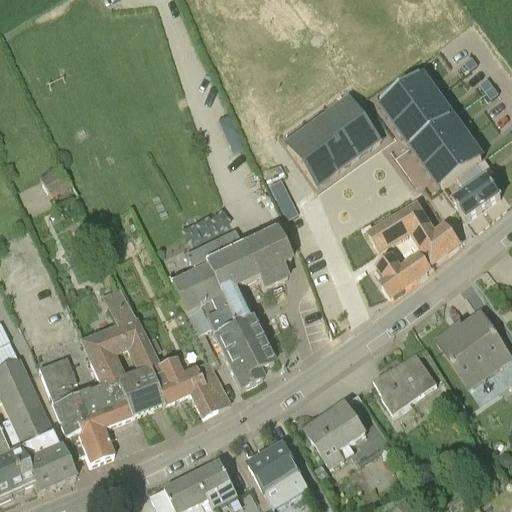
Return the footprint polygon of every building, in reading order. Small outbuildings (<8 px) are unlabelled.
[(477,69),(471,62),(464,67),(469,74),(477,69)] [(382,108),(398,130),(437,103),(421,81),(382,108)] [(493,91),(487,83),(479,89),(485,96),(493,91)] [(491,104),(498,98),(493,91),(485,96),(491,104)] [(359,154),(381,138),(354,99),(332,115),(359,154)] [(398,130),(413,152),(452,124),(437,103),(398,130)] [(338,169),(359,154),(332,115),(311,130),(338,169)] [(217,124),(232,157),(243,152),(228,119),(217,124)] [(413,152),(428,173),(467,145),(452,124),(413,152)] [(316,185),(338,169),(311,130),(288,145),(316,185)] [(428,173),(444,195),(483,167),(467,145),(428,173)] [(37,184),(51,204),(72,189),(58,170),(37,184)] [(268,190),(271,196),(283,190),(280,184),(268,190)] [(455,208),(461,218),(467,226),(501,202),(489,184),(455,208)] [(286,196),(283,190),(271,196),(274,202),(286,196)] [(277,208),(288,202),(286,196),(274,202),(277,208)] [(277,208),(280,213),(291,208),(288,202),(277,208)] [(283,219),(294,213),(291,208),(280,213),(283,219)] [(431,274),(430,272),(443,263),(460,250),(461,250),(446,229),(445,227),(435,234),(418,209),(416,210),(369,241),(351,253),(356,271),(369,294),(380,310),(431,274)] [(286,225),(297,219),(294,213),(283,219),(286,225)] [(53,227),(64,222),(60,215),(49,220),(53,227)] [(211,335),(240,396),(261,385),(257,376),(272,369),(236,293),(257,283),(263,295),(286,284),(280,272),(289,267),(275,238),(243,254),(235,238),(187,261),(195,279),(171,290),(196,343),(211,335)] [(104,291),(113,286),(105,271),(96,276),(104,291)] [(103,397),(109,394),(112,401),(121,398),(131,422),(163,409),(152,383),(161,381),(158,374),(151,360),(148,353),(145,347),(124,305),(107,313),(108,315),(107,315),(116,334),(82,349),(90,367),(100,391),(103,397)] [(483,321),(469,331),(455,340),(452,335),(437,346),(469,392),(511,362),(483,321)] [(154,342),(145,347),(148,353),(151,360),(161,355),(154,342)] [(416,359),(374,389),(383,402),(381,403),(393,419),(437,389),(416,359)] [(69,442),(77,463),(84,460),(89,472),(113,462),(102,434),(131,422),(121,398),(112,401),(109,394),(103,397),(100,391),(77,400),(72,391),(76,389),(66,363),(38,374),(65,443),(69,442)] [(24,468),(33,489),(38,499),(38,500),(74,484),(61,452),(58,453),(18,366),(0,374),(0,408),(8,425),(26,467),(24,468)] [(173,366),(158,374),(161,381),(152,383),(163,409),(188,399),(202,423),(228,409),(207,369),(181,382),(173,366)] [(331,474),(344,465),(355,457),(349,449),(366,438),(346,409),(305,437),(331,474)] [(22,494),(33,489),(24,468),(26,467),(8,425),(0,428),(0,506),(10,502),(9,499),(12,498),(12,500),(23,495),(22,494)] [(284,450),(248,470),(271,511),(293,498),(286,487),(300,479),(284,450)] [(501,457),(498,461),(498,467),(502,471),(508,471),(511,466),(511,461),(511,460),(507,456),(501,457)] [(196,480),(211,511),(217,511),(238,501),(221,467),(196,480)] [(321,469),(313,476),(322,487),(330,481),(321,469)] [(211,511),(196,480),(165,496),(173,511),(211,511)] [(151,503),(155,511),(173,511),(165,496),(151,503)] [(461,500),(446,510),(447,511),(461,511),(467,509),(461,500)]
